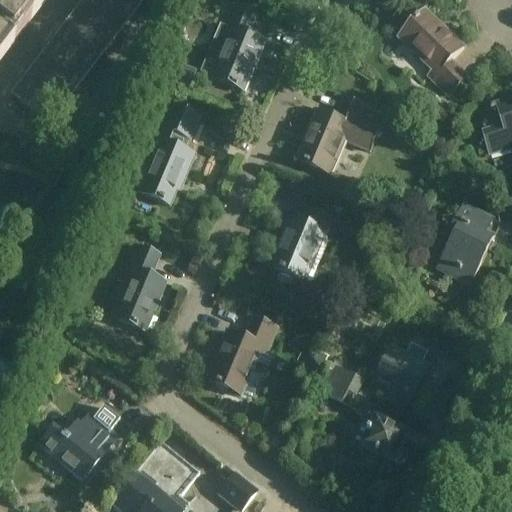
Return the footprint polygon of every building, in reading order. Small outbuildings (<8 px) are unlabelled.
[(0,0),(0,61),(46,0),(0,0)] [(108,8),(97,0),(82,0),(81,2),(101,17),(108,8)] [(117,0),(114,0),(108,8),(128,23),(135,14),(117,0)] [(117,0),(135,14),(142,4),(136,0),(117,0)] [(81,2),(74,12),(94,27),(101,17),(81,2)] [(247,38),(255,17),(230,7),(220,33),(226,36),(225,37),(216,34),(199,75),(208,79),(207,80),(244,95),(265,45),(247,38)] [(101,17),(121,33),(128,23),(108,8),(101,17)] [(74,12),(67,21),(86,36),(94,27),(74,12)] [(449,99),(468,80),(451,64),(465,50),(425,12),(397,41),(431,74),(427,78),(449,99)] [(94,27),(114,42),(121,33),(101,17),(94,27)] [(67,21),(60,31),(79,46),(86,36),(67,21)] [(86,36),(106,51),(114,42),(94,27),(86,36)] [(60,31),(52,40),(72,55),(79,46),(60,31)] [(79,46),(99,61),(106,51),(86,36),(79,46)] [(72,55),(52,40),(45,49),(65,64),(72,55)] [(79,46),(72,55),(92,70),(99,61),(79,46)] [(45,49),(38,59),(58,74),(65,64),(45,49)] [(65,64),(84,80),(92,70),(72,55),(65,64)] [(38,59),(31,68),(50,83),(58,74),(38,59)] [(65,64),(58,74),(77,89),(84,80),(65,64)] [(31,68),(24,78),(43,93),(50,83),(31,68)] [(58,74),(50,83),(70,98),(77,89),(58,74)] [(24,78),(16,87),(36,102),(43,93),(24,78)] [(50,83),(43,93),(63,108),(70,98),(50,83)] [(16,87),(9,96),(29,112),(36,102),(16,87)] [(43,93),(36,102),(56,117),(63,108),(43,93)] [(490,157),(511,151),(511,101),(496,106),(497,109),(491,111),(491,112),(483,126),(485,134),(483,134),(490,157)] [(36,102),(29,112),(48,127),(56,117),(36,102)] [(369,156),(384,119),(343,102),(335,122),(316,114),(295,165),(332,180),(346,146),(369,156)] [(161,138),(137,196),(169,209),(176,193),(180,184),(182,185),(193,158),(183,154),(188,141),(190,142),(197,125),(199,119),(169,107),(157,136),(161,138)] [(441,107),(433,116),(442,125),(451,117),(441,107)] [(468,289),(494,243),(486,238),(493,225),(465,209),(451,234),(457,237),(438,272),(468,289)] [(288,221),(267,270),(278,274),(293,280),(303,285),(322,242),(328,245),(336,225),(311,214),(305,228),(288,221)] [(143,334),(163,285),(150,280),(159,258),(133,247),(118,283),(125,286),(111,321),(143,334)] [(225,334),(204,384),(241,400),(241,398),(251,402),(260,379),(251,375),(259,356),(265,359),(277,331),(251,320),(242,341),(225,334)] [(423,366),(428,357),(411,348),(406,357),(390,349),(371,386),(408,406),(427,368),(423,366)] [(327,381),(326,385),(354,400),(362,384),(334,370),(332,374),(327,381)] [(348,411),(354,400),(326,385),(320,397),(348,411)] [(52,433),(39,449),(50,459),(82,484),(116,442),(109,437),(119,424),(102,410),(98,416),(94,413),(88,420),(79,431),(75,429),(63,443),(52,433)] [(373,420),(358,449),(390,465),(391,464),(395,466),(399,467),(404,464),(406,460),(405,454),(402,452),(398,449),(405,437),(373,420)] [(136,480),(111,510),(113,511),(184,511),(188,508),(179,501),(199,477),(161,446),(134,478),(136,480)] [(228,483),(217,498),(234,511),(243,511),(256,497),(223,471),(219,476),(228,483)]
